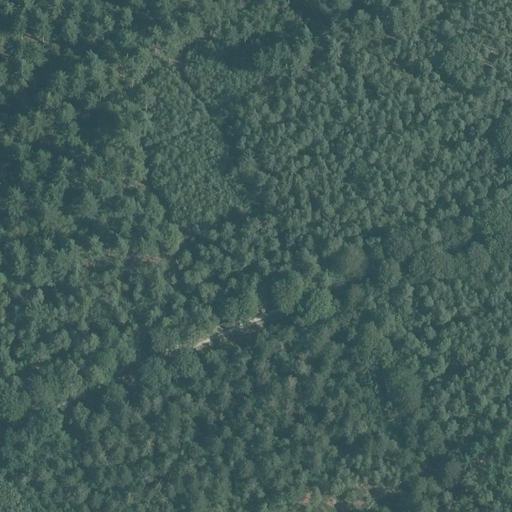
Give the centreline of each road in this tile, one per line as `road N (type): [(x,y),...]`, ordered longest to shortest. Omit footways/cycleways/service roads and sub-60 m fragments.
road 1 (track): [(0,439),(341,289),(511,242)]
road 2 (track): [(458,511),(327,288)]
